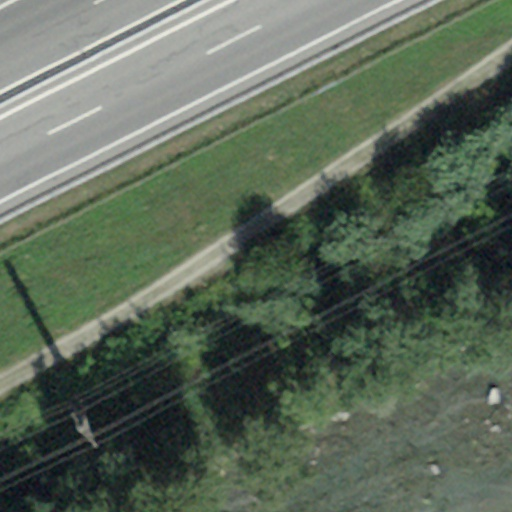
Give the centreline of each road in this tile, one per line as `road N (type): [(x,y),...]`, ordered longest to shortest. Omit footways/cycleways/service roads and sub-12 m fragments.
road 1 (track): [(0,373),(85,330),(511,50)]
road 2 (motorway): [(0,156),(306,0)]
